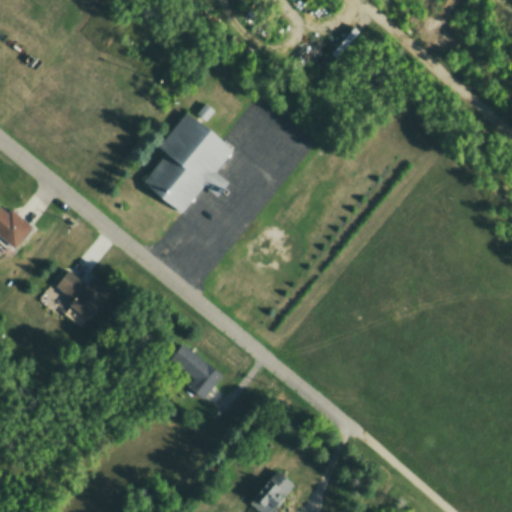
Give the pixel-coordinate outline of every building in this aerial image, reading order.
[(154,144),(184,108),(192,114),(203,101),(215,111),(204,124),(231,147),(212,169),(225,180),(215,193),(202,182),(178,211),(139,178),(162,151),(154,144)] [(0,199),(26,220),(0,252),(0,199)] [(54,284),(67,268),(85,282),(91,274),(110,290),(86,320),(66,304),(72,298),(54,284)] [(165,358),(180,339),(220,373),(198,399),(183,386),(190,379),(165,358)] [(247,501),(275,468),(294,484),(274,507),(265,500),(257,510),(247,501)]
